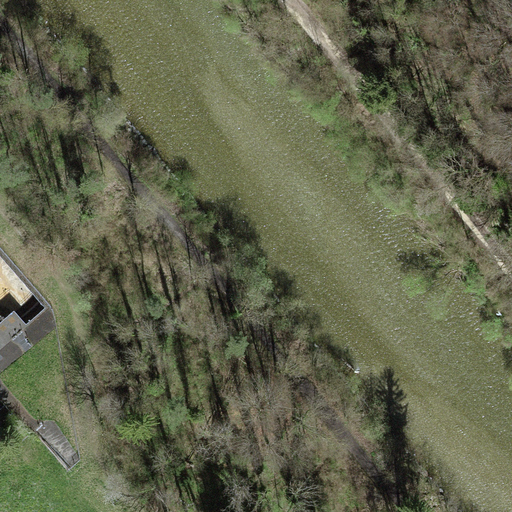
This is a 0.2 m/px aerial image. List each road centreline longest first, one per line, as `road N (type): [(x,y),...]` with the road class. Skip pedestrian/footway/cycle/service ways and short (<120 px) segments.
road 1 (track): [(411,511),(0,25)]
road 2 (track): [(151,511),(111,465),(78,286),(0,195)]
road 3 (track): [(324,0),(511,224)]
